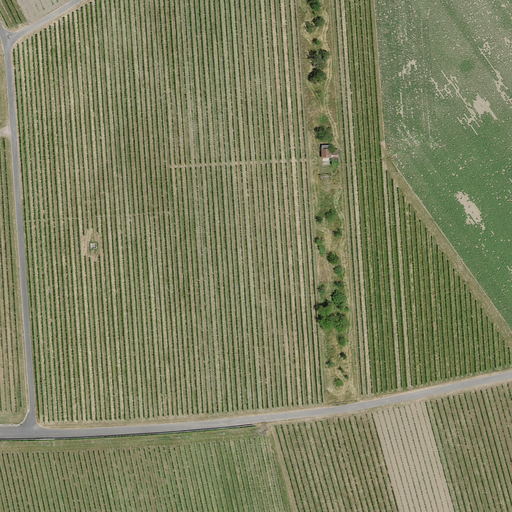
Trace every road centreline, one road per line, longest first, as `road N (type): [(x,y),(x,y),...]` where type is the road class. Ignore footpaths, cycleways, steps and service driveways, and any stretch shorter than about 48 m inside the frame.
road 1 (track): [(511,374),(251,420),(0,431)]
road 2 (track): [(8,39),(32,432)]
